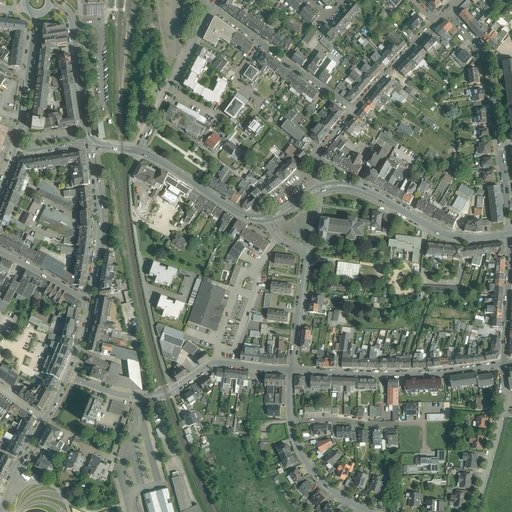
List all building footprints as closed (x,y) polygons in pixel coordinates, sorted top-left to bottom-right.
[(235,1),(232,0),(223,0),(220,7),(228,12),(231,8),(232,6),(235,1)] [(302,0),(296,0),(291,6),(296,10),(301,5),(304,1),(302,0)] [(430,3),(432,0),(427,0),(429,4),(431,7),(430,8),(433,12),(436,9),(430,3)] [(438,0),(432,0),(430,3),(436,9),(442,3),(438,0)] [(467,0),(459,8),(463,12),(465,10),(466,10),(472,5),(467,0)] [(361,9),(353,2),(347,8),(355,15),(361,9)] [(303,7),(299,11),(301,13),(307,7),(305,5),(303,7)] [(313,9),(308,5),(307,7),(301,13),(300,14),(305,18),(313,9)] [(242,13),(232,6),(231,8),(228,12),(237,19),(242,13)] [(355,15),(347,8),(341,14),(350,21),(355,15)] [(313,9),(305,18),(310,23),(314,17),(318,14),(313,9)] [(461,14),(459,16),(464,21),(470,15),(466,10),(465,10),(463,12),(461,14)] [(246,13),(243,11),(242,13),(237,19),(245,25),(251,17),(248,15),(246,13)] [(388,15),(384,11),(379,16),(386,23),(384,25),(388,28),(395,21),(390,17),(388,15)] [(350,21),(341,14),(336,20),(344,28),(350,21)] [(414,19),(412,21),(418,27),(424,21),(423,21),(417,15),(414,19)] [(470,15),(464,21),(469,26),(474,20),(470,15)] [(482,15),(476,21),(479,25),(485,18),(482,15)] [(255,18),(252,16),(251,17),(245,25),(249,28),(249,27),(253,30),(259,22),(258,21),(259,19),(258,18),(256,17),(255,18)] [(502,18),(498,23),(504,28),(508,23),(502,18)] [(25,23),(0,19),(0,29),(16,31),(15,41),(23,42),(24,32),(25,23)] [(218,20),(214,20),(205,38),(206,39),(205,41),(215,46),(216,44),(217,44),(220,38),(228,43),(228,42),(230,44),(231,43),(237,35),(235,33),(236,32),(218,19),(218,20)] [(344,28),(336,20),(330,27),(338,34),(344,28)] [(453,27),(446,20),(440,27),(446,33),(448,31),(452,35),(451,36),(452,37),(458,32),(457,31),(457,32),(453,27)] [(474,20),(469,26),(475,33),(481,26),(479,25),(476,21),(474,20)] [(302,31),(287,21),(284,26),(298,36),(302,31)] [(418,27),(412,21),(407,26),(409,28),(413,32),(418,27)] [(261,23),(261,24),(259,22),(253,30),(255,32),(254,32),(259,35),(261,36),(267,28),(264,26),(264,25),(261,23)] [(487,28),(484,24),(482,27),(476,34),(477,35),(482,28),(485,30),(487,28)] [(54,47),(51,27),(51,26),(48,26),(47,25),(43,26),(44,30),(42,30),(43,32),(42,32),(43,34),(42,34),(43,41),(44,41),(44,43),(41,44),(42,50),(40,50),(40,55),(49,56),(50,56),(51,49),(54,49),(54,47)] [(330,27),(328,25),(323,31),(328,36),(331,39),(332,39),(333,37),(335,38),(338,34),(330,27)] [(51,27),(54,47),(56,47),(56,45),(67,43),(64,27),(56,29),(55,26),(51,27)] [(443,37),(446,33),(440,27),(435,31),(442,38),(443,37)] [(269,30),(267,28),(261,36),(264,39),(267,41),(268,41),(271,43),(272,42),(277,35),(274,33),(274,32),(269,29),(269,30)] [(485,30),(482,28),(477,35),(482,39),(486,34),(490,30),(487,28),(485,30)] [(313,30),(303,40),(309,44),(317,33),(313,30)] [(490,30),(486,34),(482,39),(486,42),(486,43),(488,43),(489,44),(494,40),(493,40),(494,40),(497,36),(490,30)] [(489,44),(489,45),(494,49),(499,44),(500,43),(507,34),(502,30),(497,36),(494,40),(489,44)] [(401,39),(393,32),(387,38),(395,45),(395,46),(394,46),(400,52),(407,45),(401,40),(401,39)] [(246,40),(238,33),(237,35),(231,43),(236,47),(238,46),(241,48),(246,40)] [(287,39),(278,33),(277,35),(272,42),(279,48),(280,46),(287,51),(294,42),(288,38),(287,39)] [(446,33),(443,37),(445,39),(447,42),(452,37),(451,36),(446,33)] [(435,40),(431,36),(426,41),(432,47),(437,42),(435,40)] [(326,39),(323,37),(320,42),(330,52),(334,47),(330,43),(326,39)] [(445,39),(441,43),(446,48),(449,44),(447,42),(445,39)] [(255,46),(246,40),(241,48),(243,49),(242,51),(247,55),(255,46)] [(12,57),(21,58),(23,42),(15,41),(14,41),(12,57)] [(432,47),(426,41),(421,46),(427,52),(432,47)] [(395,46),(392,44),(390,46),(388,45),(386,47),(389,50),(396,56),(400,52),(394,46),(395,46)] [(207,51),(200,47),(196,56),(198,57),(207,62),(209,62),(213,66),(215,63),(211,59),(205,56),(207,51)] [(389,50),(386,47),(380,53),(384,56),(390,62),(396,56),(389,50)] [(427,54),(419,48),(415,52),(422,59),(427,54)] [(455,60),(464,68),(472,58),(463,50),(455,60)] [(6,53),(2,51),(0,53),(0,59),(3,61),(6,56),(9,53),(7,51),(6,53)] [(311,73),(324,55),(320,52),(312,64),(308,70),(311,73)] [(415,52),(410,58),(416,65),(422,59),(415,52)] [(273,59),(265,53),(259,62),(261,64),(260,64),(264,67),(263,68),(262,68),(261,70),(262,71),(264,72),(268,67),(273,59)] [(307,60),(297,53),(292,59),(302,67),(307,60)] [(384,56),(381,59),(380,58),(381,57),(376,53),(373,56),(385,67),(390,62),(384,56)] [(39,63),(49,65),(50,56),(49,56),(40,55),(39,63)] [(69,55),(58,57),(58,61),(59,65),(70,63),(69,55)] [(324,55),(311,73),(314,76),(319,69),(318,69),(319,68),(327,57),(324,55)] [(11,60),(6,56),(3,61),(11,66),(11,60)] [(228,62),(221,56),(218,60),(226,66),(228,62)] [(385,67),(373,56),(371,58),(371,59),(375,63),(376,62),(377,63),(374,67),(380,73),(385,67)] [(21,58),(12,57),(11,60),(11,66),(20,67),(21,58)] [(207,62),(198,57),(190,72),(200,77),(207,62)] [(410,58),(406,62),(414,71),(418,66),(416,65),(410,58)] [(280,65),(273,59),(268,67),(275,72),(280,65)] [(226,66),(218,60),(215,63),(213,66),(220,72),(223,69),(226,66)] [(511,61),(503,62),(511,131),(511,61)] [(333,62),(326,71),(329,73),(330,73),(336,64),(333,62)] [(414,71),(406,62),(398,70),(407,78),(409,76),(408,75),(411,71),(412,72),(414,71)] [(49,65),(39,63),(38,71),(48,73),(49,65)] [(70,63),(59,65),(59,69),(60,69),(60,72),(61,72),(71,71),(70,63)] [(374,67),(372,69),(366,64),(364,67),(375,78),(379,73),(380,73),(374,67)] [(291,72),(280,65),(275,72),(281,77),(285,80),(291,72)] [(258,72),(251,67),(245,76),(252,81),(258,72)] [(375,78),(364,67),(361,70),(364,73),(366,73),(367,74),(365,76),(370,82),(375,78)] [(477,69),(469,70),(470,84),(479,83),(478,77),(479,77),(478,75),(477,69)] [(407,78),(398,70),(393,75),(399,80),(401,79),(406,84),(409,81),(407,78)] [(48,73),(38,71),(36,85),(48,87),(49,77),(50,73),(48,73)] [(71,71),(61,72),(61,75),(63,86),(64,86),(73,85),(71,71)] [(360,77),(354,71),(352,74),(360,82),(361,80),(359,78),(360,77)] [(200,77),(190,72),(182,86),(201,96),(205,89),(196,84),(200,77)] [(297,77),(291,72),(285,80),(288,83),(290,81),(292,83),(297,77)] [(328,74),(325,72),(320,79),(327,84),(332,77),(328,74)] [(271,79),(263,73),(261,75),(269,81),(271,79)] [(360,82),(352,74),(350,76),(349,77),(355,82),(356,82),(356,83),(357,82),(359,83),(360,82)] [(61,75),(49,77),(48,87),(55,88),(63,86),(61,75)] [(370,82),(365,76),(364,78),(361,80),(360,82),(366,87),(370,82)] [(303,81),(297,77),(292,83),(290,87),(292,88),(292,87),(296,91),(303,81)] [(400,88),(389,79),(385,83),(392,89),(396,92),(400,88)] [(214,93),(205,89),(201,96),(201,97),(218,106),(229,85),(221,80),(214,93)] [(309,86),(303,81),(296,91),(301,94),(301,95),(302,96),(309,86)] [(366,87),(360,82),(359,83),(356,87),(362,92),(366,87)] [(392,89),(385,83),(378,90),(384,95),(386,93),(387,94),(389,92),(396,98),(399,95),(394,92),(391,90),(392,89)] [(35,97),(46,99),(48,87),(36,85),(35,97)] [(73,85),(64,86),(64,91),(65,91),(66,97),(75,95),(73,85)] [(316,92),(309,86),(302,96),(306,98),(308,96),(313,100),(319,93),(317,91),(316,92)] [(362,92),(356,87),(353,90),(352,91),(358,97),(362,92)] [(351,91),(349,94),(344,90),(341,95),(351,103),(351,102),(352,102),(353,102),(358,97),(352,91),(351,91)] [(378,90),(373,96),(379,101),(381,100),(386,104),(388,101),(383,97),(384,95),(378,90)] [(75,95),(66,97),(67,101),(66,101),(67,110),(68,110),(69,115),(78,114),(75,95)] [(381,105),(380,105),(378,104),(380,102),(379,101),(373,96),(369,100),(381,110),(383,107),(381,105)] [(46,99),(35,97),(33,109),(42,110),(45,110),(46,99)] [(245,106),(235,98),(225,113),(234,120),(237,116),(242,109),(242,110),(245,106)] [(381,110),(369,100),(366,105),(371,109),(372,110),(373,109),(373,110),(374,109),(379,112),(381,110)] [(345,112),(333,103),(329,109),(339,118),(341,116),(342,116),(345,112)] [(199,116),(180,106),(178,110),(176,109),(177,107),(171,104),(170,106),(167,112),(164,117),(172,122),(187,130),(186,132),(197,138),(200,134),(202,136),(203,135),(206,129),(209,130),(210,131),(211,128),(201,122),(203,119),(199,117),(199,116)] [(317,111),(309,105),(306,110),(313,116),(317,111)] [(366,105),(362,110),(367,114),(369,112),(371,109),(366,105)] [(485,108),(476,109),(474,110),(475,114),(477,113),(477,117),(486,116),(485,108)] [(42,110),(33,109),(32,119),(31,129),(43,131),(43,130),(44,120),(45,120),(41,120),(41,118),(42,118),(42,110)] [(297,114),(292,110),(288,115),(291,117),(293,119),(297,114)] [(367,114),(362,110),(357,115),(362,119),(365,116),(367,114)] [(59,127),(57,114),(48,116),(48,120),(44,120),(43,130),(59,127)] [(57,114),(59,127),(69,126),(68,115),(64,116),(65,119),(63,120),(63,121),(62,121),(60,114),(57,114)] [(69,115),(68,115),(69,126),(70,126),(78,125),(77,118),(78,118),(78,114),(69,115)] [(339,119),(332,114),(330,117),(328,119),(335,124),(339,119)] [(486,116),(477,117),(477,118),(476,118),(476,124),(478,124),(487,123),(486,116)] [(366,127),(355,117),(352,121),(362,130),(363,131),(366,127)] [(426,117),(423,120),(435,131),(439,127),(426,117)] [(264,126),(254,119),(246,130),(256,137),(264,126)] [(335,124),(328,119),(326,121),(324,124),(323,123),(322,124),(330,130),(335,124)] [(288,121),(288,120),(288,121),(282,128),(293,137),(299,130),(288,121)] [(362,130),(352,121),(348,126),(358,134),(360,132),(362,130)] [(401,123),(396,132),(400,134),(402,130),(412,136),(415,131),(401,123)] [(330,130),(322,124),(321,126),(319,124),(316,129),(325,136),(330,130)] [(358,134),(348,126),(344,130),(351,135),(354,132),(355,133),(354,134),(356,136),(358,134)] [(325,136),(316,129),(313,133),(314,134),(313,136),(320,142),(325,136)] [(299,130),(293,137),(298,141),(304,134),(299,130)] [(481,130),(479,131),(477,131),(477,135),(478,134),(479,138),(489,137),(488,130),(481,130)] [(226,139),(229,141),(236,132),(233,131),(226,139)] [(398,143),(381,132),(378,137),(395,148),(398,143)] [(222,139),(214,133),(211,137),(210,137),(206,143),(209,145),(210,144),(211,145),(210,146),(214,149),(220,142),(222,139)] [(306,136),(304,134),(298,141),(294,146),(299,150),(301,151),(310,139),(306,136)] [(348,141),(340,135),(335,141),(340,145),(343,142),(346,144),(348,141)] [(340,145),(335,141),(328,150),(332,152),(337,148),(338,148),(340,145)] [(356,146),(348,141),(346,144),(344,146),(352,152),(356,146)] [(237,149),(230,143),(230,142),(223,150),(224,150),(228,153),(228,154),(229,153),(231,156),(232,156),(238,148),(237,148),(237,149)] [(489,143),(480,145),(480,147),(477,148),(477,152),(480,152),(481,155),(491,154),(489,143)] [(273,144),(268,150),(274,155),(279,148),(273,144)] [(298,151),(291,146),(285,153),(288,155),(292,159),(295,155),(298,151)] [(374,152),(371,150),(365,162),(375,168),(375,167),(379,160),(380,160),(381,159),(384,161),(388,152),(378,146),(374,152)] [(238,148),(232,156),(237,159),(243,152),(238,148)] [(299,159),(304,153),(301,151),(299,150),(298,151),(295,155),(299,159)] [(332,152),(328,150),(323,156),(323,158),(333,163),(337,155),(334,153),(332,152)] [(83,153),(67,155),(68,163),(75,162),(75,163),(72,164),(72,166),(76,166),(76,167),(85,165),(83,153)] [(304,153),(299,159),(303,162),(308,157),(304,153)] [(341,153),(339,157),(337,155),(333,163),(340,167),(345,158),(342,157),(344,154),(341,153)] [(349,172),(359,155),(356,153),(352,160),(349,159),(347,160),(345,158),(340,167),(349,172)] [(67,155),(60,156),(61,165),(69,164),(68,163),(67,155)] [(292,159),(288,155),(284,160),(288,164),(293,159),(292,159)] [(359,155),(349,172),(357,176),(362,167),(359,165),(363,157),(359,155)] [(60,156),(45,158),(46,168),(48,168),(48,170),(49,170),(49,172),(51,172),(54,172),(55,171),(56,171),(56,169),(57,168),(56,167),(59,166),(61,166),(61,165),(60,156)] [(380,176),(384,179),(391,167),(396,170),(398,167),(399,166),(397,165),(398,164),(391,159),(392,157),(390,156),(380,176)] [(45,158),(32,160),(33,169),(33,170),(46,168),(45,158)] [(288,164),(286,166),(293,173),(300,166),(293,159),(288,164)] [(491,159),(483,160),(484,162),(479,162),(479,167),(483,166),(483,168),(488,168),(488,167),(489,167),(488,167),(492,166),(492,162),(493,162),(492,159),(491,159)] [(32,160),(21,162),(19,163),(17,169),(24,173),(25,171),(27,170),(33,169),(32,160)] [(281,169),(271,162),(266,168),(276,176),(282,183),(285,180),(293,173),(286,166),(285,165),(281,169)] [(141,181),(149,168),(141,164),(134,177),(141,181)] [(255,167),(249,164),(245,168),(251,172),(255,167)] [(76,167),(71,167),(71,169),(72,169),(73,174),(86,172),(85,165),(76,167)] [(225,167),(219,176),(221,177),(218,181),(221,182),(227,174),(229,170),(225,167)] [(396,170),(392,177),(396,179),(404,184),(407,180),(410,174),(398,167),(396,170)] [(149,168),(141,181),(148,185),(155,173),(156,172),(149,168)] [(24,173),(17,169),(12,180),(23,185),(27,174),(24,173)] [(373,170),(372,172),(370,170),(368,175),(368,174),(367,176),(365,180),(374,186),(380,176),(376,174),(377,172),(373,170)] [(456,175),(448,170),(446,174),(454,179),(456,175)] [(155,173),(148,185),(155,188),(157,189),(155,193),(159,195),(162,190),(164,186),(163,186),(169,176),(162,171),(159,175),(155,173)] [(73,174),(71,174),(72,181),(87,179),(86,172),(73,174)] [(493,172),(482,174),(483,179),(485,179),(485,181),(494,180),(495,180),(494,176),(494,177),(493,172)] [(248,176),(242,173),(240,176),(258,187),(259,189),(262,187),(258,182),(257,181),(256,180),(253,179),(248,176)] [(227,174),(221,182),(223,183),(226,182),(230,176),(227,174)] [(271,180),(267,174),(262,178),(267,183),(271,180)] [(454,179),(446,174),(442,180),(450,185),(454,179)] [(274,177),(271,180),(277,187),(282,183),(276,176),(274,177)] [(384,179),(380,176),(374,186),(382,190),(387,181),(386,180),(384,179)] [(218,181),(213,177),(207,185),(215,190),(221,182),(218,181)] [(72,181),(71,181),(72,187),(88,185),(87,179),(72,181)] [(267,183),(264,185),(263,183),(264,182),(262,179),(261,179),(258,182),(262,187),(268,194),(273,191),(267,183)] [(23,185),(12,180),(8,191),(18,195),(20,192),(22,194),(26,186),(23,185)] [(251,185),(243,180),(241,183),(239,187),(242,189),(246,191),(248,188),(251,185)] [(271,180),(267,183),(273,191),(277,187),(271,180)] [(403,186),(400,191),(403,192),(409,181),(407,180),(403,186)] [(423,182),(417,192),(418,192),(423,195),(429,185),(431,182),(426,180),(424,183),(423,182)] [(52,189),(39,182),(36,187),(40,189),(46,192),(49,194),(52,189)] [(223,183),(221,182),(215,190),(224,196),(229,187),(227,186),(223,183)] [(393,186),(389,183),(385,191),(389,194),(393,187),(392,186),(393,186)] [(398,183),(395,188),(393,187),(389,194),(396,198),(400,191),(403,186),(398,183)] [(412,184),(407,194),(410,196),(411,196),(416,186),(412,184)] [(469,189),(462,184),(459,189),(466,194),(469,189)] [(235,189),(230,186),(224,196),(231,201),(236,194),(236,193),(233,191),(235,189)] [(499,186),(488,188),(489,194),(489,197),(491,197),(500,196),(499,186)] [(268,194),(262,187),(259,189),(258,190),(264,198),(268,194)] [(157,189),(155,188),(150,197),(156,200),(159,195),(155,193),(157,189)] [(485,192),(479,188),(476,193),(481,196),(485,192)] [(46,192),(40,189),(37,194),(44,198),(46,192)] [(89,189),(79,190),(80,196),(78,196),(79,200),(80,200),(81,202),(90,201),(89,189)] [(254,193),(251,195),(253,197),(259,201),(264,198),(258,190),(254,193)] [(18,195),(8,191),(3,202),(14,207),(16,207),(20,196),(18,195)] [(200,196),(193,191),(187,199),(191,202),(195,204),(200,196)] [(403,192),(400,191),(396,198),(402,201),(405,194),(403,192)] [(49,194),(46,192),(44,198),(58,205),(61,199),(49,194)] [(238,196),(236,194),(231,201),(237,204),(239,201),(241,197),(242,196),(239,194),(239,195),(238,196)] [(423,200),(421,199),(416,209),(423,213),(430,201),(432,198),(426,195),(423,200)] [(42,199),(37,196),(33,203),(39,205),(42,199)] [(209,201),(200,196),(195,204),(195,205),(203,210),(204,210),(209,201)] [(458,196),(452,207),(462,212),(468,202),(458,196)] [(500,196),(491,197),(491,201),(490,201),(490,206),(492,206),(492,209),(491,209),(491,214),(493,214),(493,217),(492,218),(492,224),(493,223),(493,222),(497,221),(498,223),(503,222),(500,196)] [(248,201),(241,197),(239,201),(245,205),(248,201)] [(245,205),(243,208),(246,210),(248,210),(259,201),(253,197),(251,199),(250,197),(248,201),(245,205)] [(71,204),(61,199),(58,205),(69,210),(71,204)] [(90,201),(81,202),(82,212),(91,211),(90,201)] [(217,207),(209,201),(204,210),(208,212),(207,213),(212,216),(212,215),(217,207)] [(439,206),(430,201),(423,213),(432,218),(439,206)] [(14,207),(3,202),(0,210),(0,214),(8,217),(9,218),(14,207)] [(33,203),(28,212),(34,214),(39,206),(39,205),(33,203)] [(73,220),(46,206),(42,215),(72,230),(73,227),(77,227),(76,226),(80,226),(80,219),(73,220)] [(149,212),(138,206),(134,207),(135,215),(145,220),(149,213),(149,212)] [(224,211),(217,207),(212,215),(219,219),(224,211)] [(192,209),(184,222),(189,224),(197,212),(192,209)] [(82,212),(79,212),(80,216),(80,219),(80,226),(76,226),(77,227),(77,230),(79,229),(92,228),(92,214),(91,211),(82,212)] [(440,212),(438,211),(433,219),(440,222),(444,215),(445,213),(441,211),(440,212)] [(233,217),(227,213),(222,221),(225,223),(220,230),(224,232),(233,217)] [(382,214),(373,213),(372,221),(366,221),(365,227),(376,228),(375,231),(380,232),(382,214)] [(8,217),(0,214),(0,228),(4,231),(6,231),(10,221),(11,219),(9,218),(8,217)] [(33,217),(26,214),(21,224),(28,227),(33,217)] [(72,230),(42,215),(38,222),(69,237),(73,237),(73,230),(72,230)] [(447,215),(446,216),(444,215),(440,222),(453,228),(456,221),(453,220),(454,219),(447,215)] [(348,223),(322,220),(319,241),(326,242),(326,240),(343,242),(343,240),(346,240),(355,241),(355,237),(363,238),(365,227),(366,221),(357,220),(358,219),(349,218),(348,223)] [(160,219),(156,226),(161,229),(165,222),(160,219)] [(247,226),(239,221),(230,235),(234,237),(237,232),(241,235),(246,229),(247,226)] [(481,221),(472,222),(469,222),(464,232),(474,233),(482,232),(482,227),(481,221)] [(21,224),(17,222),(15,226),(15,227),(25,232),(28,227),(21,224)] [(24,243),(5,233),(5,234),(3,233),(4,231),(0,228),(0,245),(19,255),(22,247),(24,243)] [(92,228),(79,229),(79,237),(92,237),(92,232),(92,228)] [(240,237),(252,245),(258,237),(246,229),(241,235),(240,237)] [(44,237),(35,233),(33,238),(34,239),(42,242),(44,237)] [(189,242),(177,235),(172,243),(179,247),(178,248),(183,251),(189,242)] [(422,238),(396,235),(395,241),(389,240),(389,247),(397,248),(397,249),(405,250),(405,251),(414,252),(414,249),(420,250),(422,238)] [(50,240),(44,237),(42,242),(48,245),(50,240)] [(92,237),(79,237),(78,246),(90,248),(91,241),(92,237)] [(252,245),(264,253),(270,245),(264,241),(265,240),(262,238),(261,239),(258,237),(252,245)] [(42,242),(34,239),(32,243),(34,244),(39,247),(42,242)] [(251,251),(237,242),(235,246),(240,249),(248,255),(251,251)] [(31,251),(28,249),(24,257),(32,261),(37,251),(39,247),(34,244),(31,251)] [(444,246),(437,245),(434,245),(427,244),(426,256),(430,256),(435,257),(442,258),(443,258),(444,246)] [(502,244),(489,246),(490,253),(490,254),(497,253),(498,256),(505,255),(505,254),(504,245),(502,244)] [(78,246),(76,246),(75,252),(75,256),(78,256),(89,258),(90,248),(78,246)] [(240,249),(235,246),(231,251),(235,253),(236,254),(240,249)] [(453,258),(454,247),(444,246),(443,258),(448,259),(448,257),(453,258)] [(22,247),(19,255),(24,257),(28,249),(22,247)] [(73,249),(61,247),(60,253),(73,255),(75,256),(75,252),(73,252),(73,249)] [(454,247),(453,258),(453,259),(462,261),(462,259),(468,258),(467,249),(464,249),(464,248),(454,247)] [(477,247),(467,249),(468,258),(474,257),(479,256),(477,247)] [(47,256),(37,251),(32,261),(41,266),(47,256)] [(235,253),(231,251),(228,256),(227,263),(236,264),(238,259),(232,256),(235,253)] [(113,253),(105,252),(103,265),(110,266),(113,253)] [(296,257),(287,256),(285,256),(284,256),(276,255),(276,254),(274,264),(295,267),(296,257)] [(56,261),(47,256),(41,266),(50,271),(56,261)] [(89,258),(78,256),(78,262),(76,261),(76,262),(75,266),(88,268),(89,258)] [(0,258),(0,274),(6,278),(13,264),(0,258)] [(65,267),(56,261),(50,271),(62,279),(66,273),(63,271),(65,267)] [(168,268),(166,272),(165,271),(165,269),(161,267),(161,268),(159,267),(159,265),(153,262),(149,274),(153,275),(153,276),(156,277),(154,282),(158,284),(159,282),(162,284),(162,285),(163,282),(166,284),(166,285),(170,286),(174,275),(176,275),(177,271),(168,268)] [(88,268),(75,266),(75,270),(76,270),(76,272),(87,274),(88,268)] [(504,266),(496,266),(496,268),(496,274),(504,274),(504,266)] [(15,293),(12,299),(19,302),(20,301),(24,303),(26,299),(29,300),(36,286),(40,278),(26,271),(19,284),(15,293)] [(109,272),(102,271),(101,277),(113,279),(114,273),(112,273),(109,272)] [(72,277),(66,273),(62,279),(70,284),(73,285),(73,281),(73,280),(71,279),(72,277)] [(22,278),(16,275),(13,281),(19,284),(22,278)] [(113,279),(101,277),(99,290),(110,289),(116,288),(117,288),(116,284),(111,285),(113,279)] [(40,278),(36,286),(38,287),(42,289),(46,282),(40,278)] [(226,291),(208,285),(210,280),(204,278),(188,322),(217,332),(220,322),(221,321),(222,318),(222,317),(222,315),(223,313),(224,312),(225,307),(221,306),(226,291)] [(79,279),(74,279),(73,285),(79,286),(78,288),(83,289),(83,287),(84,287),(86,280),(80,279),(79,279)] [(504,281),(496,280),(495,285),(495,288),(503,289),(504,281)] [(13,281),(9,290),(15,293),(19,284),(13,281)] [(49,298),(54,287),(48,283),(46,282),(42,289),(43,290),(41,294),(49,298)] [(292,286),(272,283),(271,292),(291,295),(292,286)] [(54,287),(49,298),(60,306),(63,301),(64,302),(64,301),(67,295),(54,287)] [(9,290),(2,302),(8,305),(9,305),(12,299),(15,293),(9,290)] [(130,291),(124,292),(126,304),(132,302),(130,291)] [(41,294),(37,292),(32,302),(37,304),(41,294)] [(80,303),(67,295),(64,301),(71,305),(70,309),(71,309),(80,310),(81,306),(80,303)] [(503,295),(495,295),(494,300),(494,303),(502,303),(503,295)] [(168,301),(166,301),(167,298),(160,296),(156,308),(160,309),(160,310),(163,311),(162,316),(166,318),(166,316),(169,317),(169,319),(170,316),(174,317),(173,319),(177,320),(181,309),(183,309),(184,305),(175,301),(174,306),(172,305),(173,303),(168,301)] [(324,298),(313,296),(313,297),(312,297),(312,302),(312,305),(323,307),(324,298)] [(98,299),(95,315),(108,317),(111,300),(104,299),(98,299)] [(126,304),(120,305),(124,321),(136,318),(132,302),(126,304)] [(502,303),(494,303),(494,307),(488,307),(487,310),(488,311),(502,311),(502,303)] [(312,305),(310,305),(309,313),(325,314),(326,307),(312,305)] [(80,310),(71,309),(70,309),(68,308),(67,315),(65,314),(59,313),(58,317),(66,319),(78,322),(80,310)] [(289,313),(268,311),(267,320),(287,322),(289,313)] [(345,312),(335,311),(335,313),(333,322),(343,323),(345,312)] [(502,311),(488,311),(487,312),(487,314),(493,315),(493,321),(501,322),(502,311)] [(108,317),(95,315),(93,326),(108,329),(111,318),(108,317)] [(43,322),(31,316),(29,322),(38,326),(37,330),(47,333),(49,327),(42,323),(43,322)] [(485,318),(476,316),(474,325),(482,327),(483,322),(485,322),(486,318),(485,318)] [(64,327),(76,330),(78,322),(66,319),(64,327)] [(454,331),(462,333),(463,328),(465,329),(466,324),(456,321),(454,331)] [(160,341),(174,346),(181,348),(184,340),(182,339),(184,333),(159,325),(157,330),(163,332),(160,341)] [(108,329),(93,326),(91,333),(100,336),(114,339),(119,340),(121,332),(108,329)] [(76,330),(64,327),(64,329),(60,328),(59,332),(63,333),(62,337),(74,340),(76,330)] [(351,328),(342,327),(341,336),(350,338),(351,328)] [(311,332),(303,331),(302,339),(311,341),(312,337),(310,336),(311,332)] [(100,336),(91,333),(89,341),(99,343),(100,336)] [(62,337),(51,334),(49,341),(51,342),(62,346),(71,350),(74,340),(62,337)] [(114,339),(100,336),(99,343),(101,344),(102,341),(103,341),(104,340),(113,343),(114,339)] [(119,340),(114,339),(113,343),(112,345),(125,348),(126,342),(119,340)] [(311,341),(302,339),(301,348),(309,349),(309,345),(311,345),(311,341)] [(350,341),(341,340),(340,345),(339,351),(344,352),(344,345),(349,345),(350,341)] [(99,343),(89,341),(87,351),(96,353),(97,349),(99,349),(102,350),(103,344),(99,343)] [(198,348),(188,341),(183,349),(193,356),(198,348)] [(349,345),(344,345),(344,352),(343,360),(350,360),(350,356),(353,356),(356,346),(352,346),(349,345)] [(118,348),(112,346),(111,352),(110,355),(116,356),(118,348)] [(176,362),(179,354),(181,348),(174,346),(171,354),(163,351),(162,352),(163,358),(176,362)] [(261,349),(244,347),(243,352),(242,352),(241,361),(259,363),(261,349)] [(136,352),(118,348),(116,356),(116,357),(131,361),(138,363),(137,358),(136,352)] [(204,352),(194,358),(199,366),(203,363),(209,360),(208,359),(208,360),(206,357),(207,356),(204,352)] [(499,352),(491,352),(491,353),(485,354),(487,361),(497,360),(499,358),(499,352)] [(186,358),(179,354),(176,362),(181,366),(186,358)] [(408,354),(406,360),(403,360),(403,369),(410,368),(410,360),(412,355),(408,354)] [(480,355),(478,355),(480,362),(487,361),(485,354),(480,355)] [(42,355),(36,371),(40,374),(41,371),(43,368),(45,362),(47,359),(47,357),(42,355)] [(282,355),(278,355),(278,356),(278,365),(287,365),(288,355),(282,355)] [(329,355),(328,355),(327,360),(323,359),(323,367),(331,367),(332,357),(332,355),(329,355)] [(111,364),(93,358),(87,356),(87,357),(86,356),(85,358),(85,357),(84,360),(84,361),(85,362),(85,363),(108,371),(110,364),(111,364)] [(458,357),(456,357),(456,358),(455,358),(456,365),(466,365),(465,357),(465,356),(463,356),(458,357)] [(350,360),(343,360),(342,368),(352,368),(352,360),(350,360)] [(389,360),(382,360),(382,361),(380,361),(380,368),(380,369),(389,369),(389,360)] [(138,363),(131,361),(133,383),(129,383),(118,380),(115,387),(119,388),(127,390),(142,391),(138,363)] [(63,370),(54,365),(53,365),(52,366),(53,366),(52,368),(47,366),(48,364),(45,362),(43,368),(47,370),(50,371),(50,372),(51,372),(60,376),(63,370)] [(122,367),(111,363),(111,364),(110,364),(108,371),(107,374),(104,383),(115,387),(118,380),(119,377),(118,376),(122,367)] [(11,370),(2,364),(0,366),(0,377),(4,381),(4,380),(14,387),(18,376),(14,373),(15,371),(12,369),(11,370)] [(187,374),(182,367),(181,368),(178,364),(176,366),(184,377),(187,374)] [(184,377),(176,366),(174,368),(176,370),(176,371),(171,374),(176,382),(184,377)] [(102,372),(93,369),(89,378),(101,382),(101,381),(104,383),(107,374),(102,372)] [(226,370),(217,369),(217,374),(216,377),(224,378),(226,370)] [(234,371),(226,370),(224,378),(227,378),(231,379),(233,379),(234,371)] [(241,372),(234,371),(233,379),(237,380),(240,380),(241,372)] [(60,376),(51,372),(50,372),(49,376),(58,380),(60,376)] [(249,373),(241,372),(240,380),(243,381),(248,381),(249,373)] [(477,374),(472,375),(472,374),(470,375),(471,386),(474,385),(478,384),(477,377),(477,374)] [(276,376),(266,375),(265,387),(268,387),(268,386),(274,386),(276,386),(276,376)] [(493,375),(486,376),(486,375),(484,376),(477,377),(478,384),(479,387),(494,385),(493,380),(493,375)] [(58,380),(49,376),(47,378),(42,380),(40,379),(42,381),(45,383),(46,381),(53,386),(55,386),(58,380)] [(281,376),(276,376),(276,386),(285,387),(286,378),(283,378),(283,376),(281,376)] [(457,376),(455,377),(450,378),(452,388),(456,388),(459,387),(457,376)] [(207,377),(199,383),(206,394),(211,391),(208,386),(212,383),(208,378),(207,377)] [(332,378),(311,377),(311,383),(310,383),(310,389),(331,390),(331,386),(332,378)] [(53,386),(46,381),(45,383),(42,381),(40,379),(37,386),(38,387),(51,394),(53,389),(52,388),(53,386)] [(377,380),(358,380),(357,387),(358,387),(358,390),(377,391),(377,380)] [(405,392),(424,391),(424,380),(405,381),(405,392)] [(424,391),(444,391),(443,380),(424,380),(424,391)] [(285,387),(280,386),(280,394),(276,394),(275,404),(285,404),(284,404),(285,387)] [(24,387),(18,396),(23,399),(27,392),(28,392),(29,390),(24,387)] [(34,395),(42,408),(51,394),(38,387),(35,393),(34,395)] [(191,391),(183,396),(187,402),(189,404),(197,399),(193,393),(193,394),(191,391)] [(42,408),(34,395),(28,392),(27,392),(23,399),(32,405),(41,411),(42,408)] [(274,395),(267,395),(265,396),(265,404),(266,404),(273,404),(274,395)] [(0,405),(0,418),(1,418),(1,417),(3,416),(5,411),(10,402),(5,399),(0,405)] [(91,399),(90,402),(89,402),(81,421),(93,425),(97,416),(99,417),(100,414),(98,413),(102,403),(91,399)] [(125,405),(112,401),(109,412),(122,417),(125,405)] [(20,409),(13,404),(9,410),(16,415),(20,409)] [(416,406),(406,406),(407,415),(410,415),(410,416),(414,416),(414,415),(417,415),(416,406)] [(275,407),(269,407),(269,409),(268,409),(267,413),(268,413),(268,416),(279,416),(280,407),(275,407)] [(28,414),(20,409),(16,415),(25,419),(28,414)] [(36,419),(28,414),(25,419),(24,421),(32,426),(36,419)] [(192,414),(183,417),(185,421),(186,420),(188,427),(196,424),(195,421),(192,414)] [(482,418),(478,417),(478,418),(477,419),(477,421),(477,422),(477,427),(486,428),(486,420),(482,420),(482,418)] [(24,421),(21,420),(18,426),(29,432),(32,426),(24,421)] [(18,426),(13,423),(11,426),(17,429),(16,430),(18,431),(17,432),(26,437),(29,432),(18,426)] [(60,432),(49,426),(45,433),(53,438),(56,439),(57,436),(63,439),(64,435),(59,432),(60,432)] [(326,426),(314,426),(314,428),(315,434),(318,434),(318,435),(323,435),(323,434),(327,434),(327,431),(326,426)] [(397,430),(389,431),(389,436),(389,439),(389,442),(389,445),(397,444),(397,442),(397,430)] [(367,431),(358,431),(359,438),(359,443),(367,443),(367,431)] [(382,431),(373,431),(373,436),(374,445),(382,445),(382,440),(382,431)] [(26,437),(17,432),(14,438),(6,433),(4,437),(8,440),(11,441),(12,442),(21,447),(26,437)] [(53,438),(45,433),(41,439),(56,448),(58,444),(52,441),(52,443),(51,442),(53,438)] [(478,435),(474,435),(474,436),(470,436),(470,440),(473,441),(473,449),(482,449),(482,444),(482,441),(484,441),(484,439),(478,438),(478,435)] [(80,441),(74,438),(71,444),(77,447),(80,441)] [(56,448),(41,439),(38,446),(46,450),(48,448),(58,454),(60,450),(56,448)] [(330,440),(317,443),(318,449),(331,442),(330,440)] [(21,447),(12,442),(10,445),(6,452),(15,457),(21,447)] [(331,442),(318,449),(322,454),(333,445),(331,442)] [(69,448),(63,445),(62,447),(60,450),(66,454),(69,448)] [(283,446),(277,449),(280,455),(289,451),(286,445),(283,446)] [(289,451),(280,455),(283,462),(292,458),(289,451)] [(335,451),(329,457),(328,456),(324,460),(328,464),(329,463),(332,466),(337,462),(336,461),(340,457),(335,451)] [(71,470),(78,454),(75,453),(75,454),(70,452),(69,455),(68,455),(67,459),(64,465),(68,466),(67,469),(71,470)] [(78,454),(71,470),(73,471),(72,472),(73,473),(74,470),(78,472),(84,459),(80,458),(81,455),(78,454)] [(4,455),(2,458),(0,461),(0,469),(8,472),(14,460),(4,455)] [(41,456),(36,465),(36,467),(49,474),(52,470),(50,469),(52,466),(50,465),(51,462),(46,459),(41,456)] [(94,473),(97,466),(100,459),(91,456),(86,469),(91,471),(94,473)] [(283,462),(281,463),(282,466),(285,465),(286,468),(289,467),(294,465),(295,464),(292,458),(283,462)] [(431,459),(429,459),(429,458),(418,458),(417,466),(429,466),(429,465),(431,465),(431,472),(439,472),(439,462),(439,458),(438,458),(431,458),(431,459)] [(477,461),(467,460),(466,466),(471,466),(471,468),(476,469),(477,461)] [(101,477),(104,466),(103,466),(103,465),(100,464),(99,464),(98,467),(97,466),(94,473),(91,471),(90,475),(98,478),(99,476),(101,477)] [(104,466),(101,477),(106,479),(109,471),(111,466),(111,465),(107,464),(106,467),(104,466)] [(342,464),(341,467),(340,467),(339,469),(340,471),(338,475),(341,477),(341,478),(344,479),(348,471),(350,467),(342,464)] [(298,470),(290,475),(295,482),(297,481),(304,477),(302,474),(301,475),(298,470)] [(363,475),(358,474),(357,478),(356,479),(355,480),(356,481),(355,485),(357,486),(358,487),(360,488),(361,488),(361,487),(364,488),(364,486),(365,484),(365,483),(366,481),(367,480),(368,478),(367,477),(368,476),(364,475),(363,475)] [(192,507),(184,475),(179,477),(173,478),(181,511),(182,511),(192,508),(192,507)] [(375,477),(370,490),(379,493),(383,483),(379,482),(380,479),(375,477)] [(462,477),(459,477),(459,483),(461,483),(461,488),(470,489),(471,478),(462,477)] [(307,482),(300,489),(306,495),(311,490),(313,488),(307,482)] [(311,490),(306,495),(305,496),(307,498),(313,492),(311,490)] [(174,511),(168,491),(152,495),(151,493),(143,495),(147,511),(174,511)] [(317,493),(311,500),(311,502),(314,504),(315,504),(318,506),(321,503),(324,499),(323,498),(317,493)] [(419,494),(410,494),(410,499),(409,499),(410,499),(410,507),(419,507),(419,501),(419,494)] [(456,496),(452,496),(451,502),(455,502),(455,507),(464,508),(465,497),(456,496)] [(439,500),(433,500),(433,502),(427,502),(426,511),(433,511),(435,511),(436,510),(438,510),(439,503),(439,500)] [(321,503),(318,506),(315,510),(318,511),(319,511),(324,505),(321,503)]
